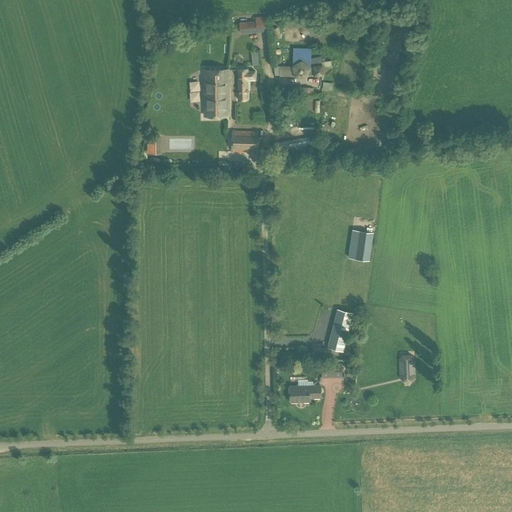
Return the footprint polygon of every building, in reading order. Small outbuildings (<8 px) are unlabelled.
[(257,21),(240,22),(241,33),(258,32),(258,30),(266,30),(266,16),(257,16),(257,21)] [(294,48),(294,66),(296,76),(306,77),(308,74),(314,75),(314,76),(325,75),(325,71),(327,70),(327,69),(332,67),(331,63),(339,62),(338,59),(339,59),(338,55),(330,55),(330,57),(321,59),(321,56),(311,58),(312,48),(294,48)] [(247,80),(255,80),(255,72),(248,72),(248,69),(238,70),(238,99),(247,99),(247,80)] [(205,116),(229,116),(228,70),(205,70),(205,116)] [(319,80),(319,89),(328,89),(328,81),(319,80)] [(258,153),(259,132),(233,131),(232,151),(258,153)] [(313,136),(274,143),(276,152),(314,146),(313,136)] [(370,261),(374,232),(353,229),(349,258),(370,261)] [(359,314),(341,309),(332,349),(350,354),(359,314)] [(399,359),(399,377),(403,382),(412,381),(416,377),(415,359),(411,355),(402,355),(399,359)] [(322,363),(322,378),(343,377),(342,362),(322,363)] [(310,398),(316,397),(320,397),(320,385),(290,386),(290,402),(310,401),(310,398)]
